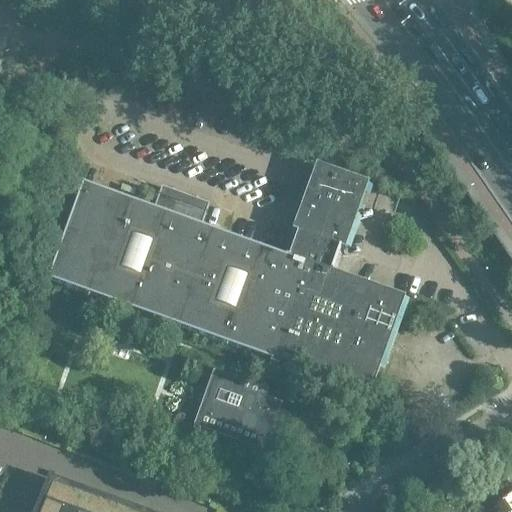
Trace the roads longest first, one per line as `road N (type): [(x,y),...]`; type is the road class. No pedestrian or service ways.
road 1 (secondary): [(359,0),(511,207)]
road 2 (residential): [(355,511),(511,407)]
road 3 (secondary): [(511,148),(406,0)]
